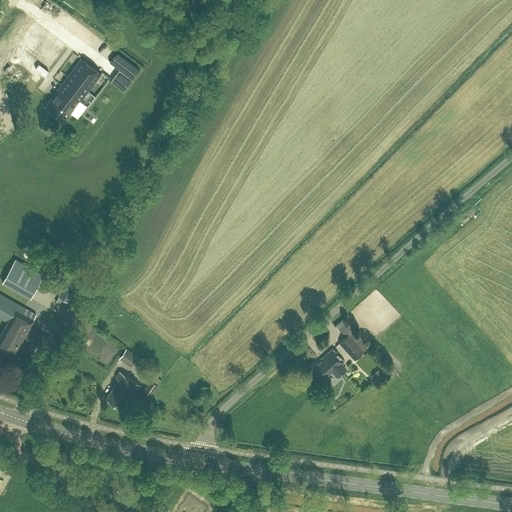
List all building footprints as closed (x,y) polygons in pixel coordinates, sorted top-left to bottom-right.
[(46,0),(38,0),(38,1),(36,0),(28,0),(45,12),(52,4),(46,0)] [(28,20),(36,13),(31,8),(23,15),(28,20)] [(44,44),(50,35),(35,26),(29,35),(44,44)] [(104,58),(111,48),(105,43),(98,53),(104,58)] [(117,51),(109,61),(114,65),(122,55),(117,51)] [(57,89),(59,90),(52,99),(51,98),(44,107),(53,114),(54,112),(63,119),(78,99),(80,100),(100,73),(81,58),(61,85),(57,89)] [(134,65),(125,76),(130,80),(139,68),(134,65)] [(16,259),(4,281),(32,297),(45,275),(16,259)] [(68,301),(79,282),(70,276),(67,280),(58,295),(68,301)] [(40,347),(46,335),(29,325),(35,314),(0,293),(0,317),(7,322),(0,334),(0,342),(15,351),(22,337),(40,347)] [(354,359),(368,346),(353,330),(339,343),(354,359)] [(139,372),(143,368),(146,362),(126,348),(119,359),(139,372)] [(336,376),(346,368),(342,364),(344,362),(332,348),(325,355),(326,356),(313,367),(322,378),(331,371),(336,376)] [(132,397),(140,385),(119,371),(115,377),(118,379),(106,397),(121,407),(129,395),(132,397)] [(161,380),(153,375),(150,379),(136,400),(144,405),(161,380)] [(189,511),(193,511),(201,502),(192,495),(191,495),(184,490),(175,501),(189,511)]
